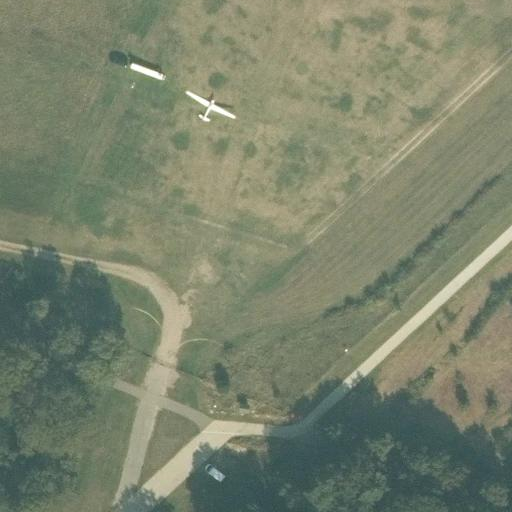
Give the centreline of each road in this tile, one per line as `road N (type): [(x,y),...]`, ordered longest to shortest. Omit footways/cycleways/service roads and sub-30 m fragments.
road 1 (track): [(174,326),(244,289),(511,51)]
road 2 (track): [(0,329),(220,430)]
road 3 (unclassified): [(484,511),(293,430)]
road 4 (track): [(0,250),(121,272),(160,289),(174,326)]
road 5 (unknown): [(0,374),(88,409),(115,511)]
road 6 (unclassified): [(132,511),(220,430),(293,430)]
road 7 (track): [(174,326),(122,511)]
road 8 (unknown): [(395,511),(420,461),(511,407)]
